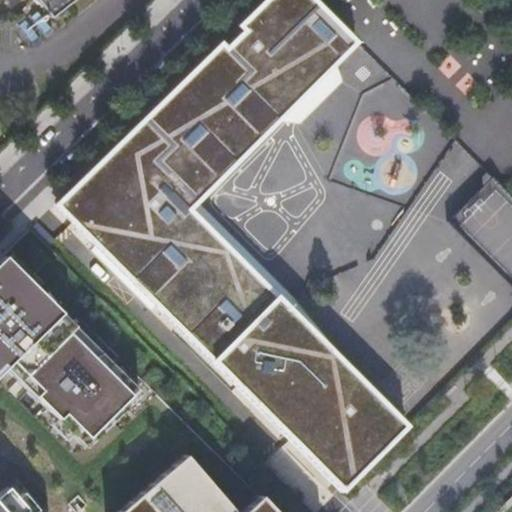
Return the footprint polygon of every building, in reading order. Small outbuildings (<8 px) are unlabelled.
[(40,0),(53,14),(69,0),(40,0)] [(353,39),(312,0),(260,0),(238,24),(242,28),(223,46),(219,42),(56,203),(337,487),(401,422),(282,301),(288,295),(194,199),(353,39)] [(299,120),(337,83),(334,59),(276,118),(299,120)] [(453,373),(511,311),(511,281),(510,280),(511,279),(511,264),(495,266),(439,214),(443,245),(439,250),(444,300),(433,311),(435,328),(427,336),(432,341),(436,375),(453,373)] [(0,511),(28,511),(4,483),(0,487),(0,364),(2,363),(82,444),(137,389),(1,253),(0,253),(0,511)] [(275,511),(256,491),(234,511),(182,451),(110,511),(275,511)]
